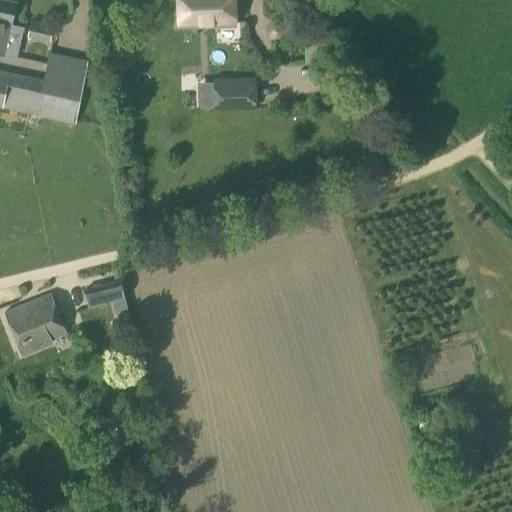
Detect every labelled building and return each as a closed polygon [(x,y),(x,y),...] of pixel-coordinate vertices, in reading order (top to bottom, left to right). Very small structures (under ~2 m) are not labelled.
[(0,0),(0,54),(2,55),(11,20),(15,3),(0,0)] [(178,0),(179,26),(207,25),(205,0),(178,0)] [(205,0),(207,25),(234,24),(233,0),(205,0)] [(104,34),(117,33),(116,24),(103,25),(104,34)] [(314,41),(313,28),(303,29),(305,63),(325,62),(324,41),(314,41)] [(63,55),(51,52),(48,64),(61,66),(63,55)] [(0,71),(0,107),(2,108),(10,74),(0,71)] [(214,109),(256,109),(255,77),(214,78),(214,109)] [(358,108),(369,100),(360,87),(349,95),(358,108)] [(93,308),(127,299),(121,279),(88,288),(93,308)] [(21,355),(52,343),(51,339),(63,335),(48,296),(5,312),(21,355)] [(137,384),(140,370),(127,367),(124,381),(137,384)] [(420,449),(440,443),(437,432),(416,438),(420,449)] [(131,511),(147,511),(153,508),(138,488),(123,500),(131,511)]
